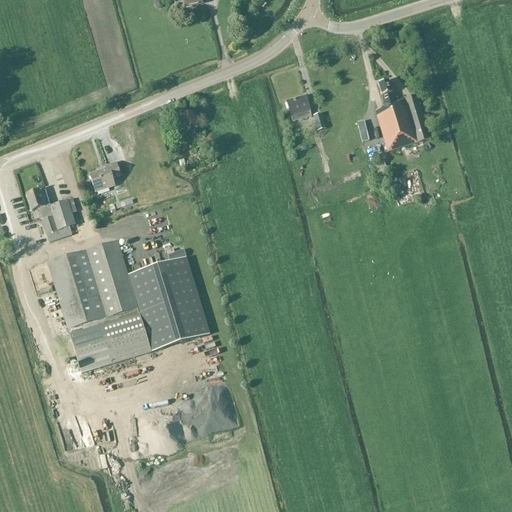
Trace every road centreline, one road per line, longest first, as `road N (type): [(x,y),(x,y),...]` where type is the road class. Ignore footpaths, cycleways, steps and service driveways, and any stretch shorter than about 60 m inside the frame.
road 1 (tertiary): [(0,164),(241,66),(306,15)]
road 2 (unknown): [(1,163),(47,345),(70,387),(91,396),(166,371)]
road 3 (unclassified): [(306,15),(345,28),(443,0)]
